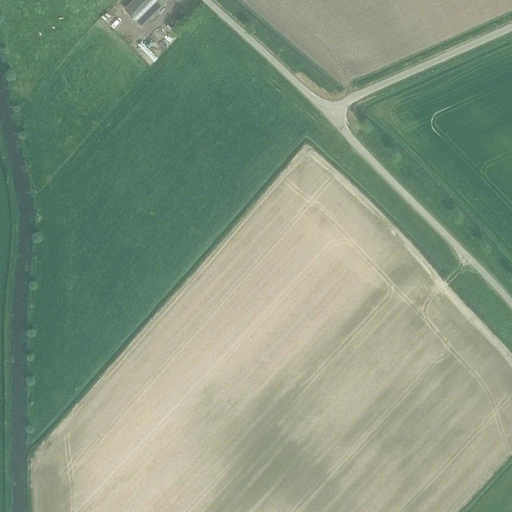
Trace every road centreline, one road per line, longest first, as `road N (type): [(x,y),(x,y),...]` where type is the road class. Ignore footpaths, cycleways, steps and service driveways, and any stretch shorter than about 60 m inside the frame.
road 1 (unclassified): [(511,304),(329,115)]
road 2 (unclassified): [(329,115),(511,28)]
road 3 (unclassified): [(329,115),(205,0)]
